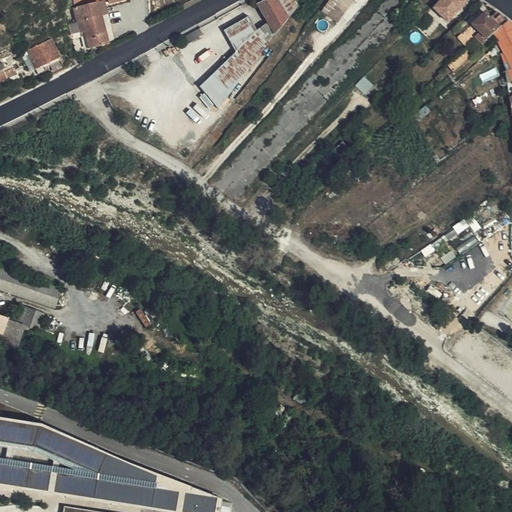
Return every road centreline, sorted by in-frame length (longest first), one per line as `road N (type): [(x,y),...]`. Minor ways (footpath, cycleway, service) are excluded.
road 1 (unclassified): [(77,78),(107,117),(232,211),(511,405)]
road 2 (tertiary): [(77,78),(222,0)]
